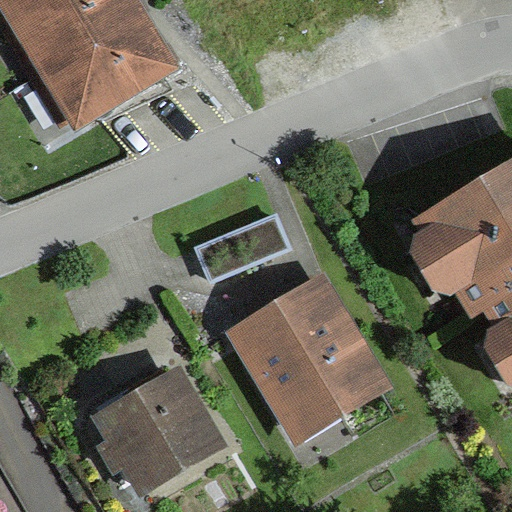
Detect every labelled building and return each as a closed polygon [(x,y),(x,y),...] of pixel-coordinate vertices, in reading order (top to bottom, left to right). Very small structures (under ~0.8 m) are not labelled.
[(0,0),(0,5),(73,126),(165,70),(157,57),(126,6),(122,0),(0,0)] [(511,172),(419,228),(440,263),(456,269),(467,287),(458,293),(471,314),(484,306),(498,329),(506,324),(511,333),(511,172)] [(193,252),(206,284),(284,252),(271,220),(193,252)] [(294,436),(374,388),(315,291),(236,339),(294,436)] [(212,448),(172,379),(97,423),(110,444),(96,452),(104,466),(118,458),(138,492),(212,448)]
